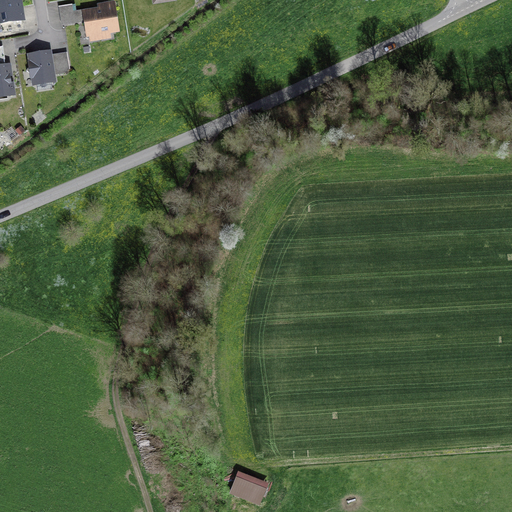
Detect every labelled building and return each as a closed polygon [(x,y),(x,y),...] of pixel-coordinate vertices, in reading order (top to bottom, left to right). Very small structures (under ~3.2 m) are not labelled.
[(22,18),(19,0),(0,0),(0,22),(3,22),(5,31),(12,30),(11,23),(22,21),(22,18)] [(98,11),(83,13),(88,44),(109,41),(108,36),(118,34),(114,5),(97,7),(98,11)] [(82,26),(80,14),(72,15),(71,8),(60,10),(63,28),(82,26)] [(49,53),(27,56),(33,88),(55,84),(53,77),(50,57),(49,53)] [(66,55),(50,57),(53,77),(66,75),(69,71),(66,55)] [(0,67),(0,99),(14,97),(9,66),(4,67),(0,67)] [(257,507),(265,485),(238,475),(230,498),(257,507)]
